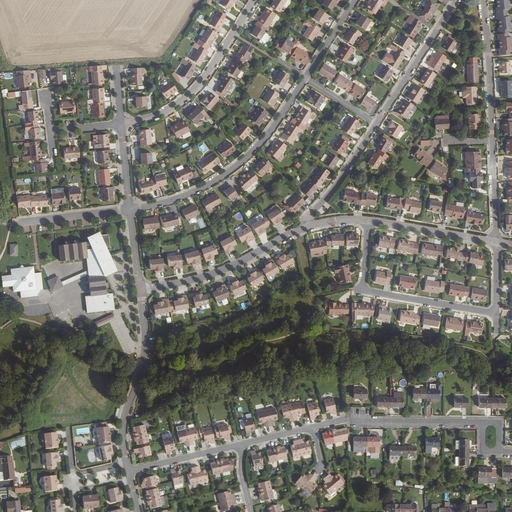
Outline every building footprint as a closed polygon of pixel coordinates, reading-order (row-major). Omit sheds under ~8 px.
[(222,0),(220,4),(229,10),(235,0),(222,0)] [(273,0),(269,7),(279,13),(286,0),(273,0)] [(324,0),(322,4),(331,10),(333,6),(334,6),(337,3),(332,0),(324,0)] [(366,8),(374,14),(380,5),(382,2),(378,0),(368,0),(369,0),(369,3),(368,4),(366,8)] [(435,8),(437,4),(430,0),(425,0),(423,3),(426,5),(424,8),(433,14),(435,11),(433,9),(434,7),(435,8)] [(496,0),(497,3),(497,8),(498,8),(498,10),(496,10),(496,14),(497,17),(499,17),(499,19),(498,19),(499,24),(499,28),(500,28),(500,30),(498,30),(498,34),(497,34),(497,38),(500,38),(500,40),(499,40),(499,44),(500,49),(501,49),(501,51),(499,51),(499,55),(509,54),(509,50),(511,50),(511,43),(510,36),(507,37),(507,33),(508,33),(508,30),(511,29),(510,23),(509,16),(507,16),(506,13),(506,9),(509,9),(508,2),(507,0),(496,0)] [(257,21),(267,27),(276,14),(266,8),(260,18),(260,17),(257,21)] [(416,15),(426,22),(429,18),(427,17),(429,16),(431,17),(433,14),(424,8),(422,11),(420,9),(416,15)] [(313,18),(322,24),(325,18),(326,19),(329,16),(318,9),(318,10),(313,18)] [(355,24),(364,30),(370,21),(360,14),(358,17),(359,18),(355,24)] [(220,26),(221,24),(222,25),(224,21),(215,15),(209,24),(218,30),(220,26)] [(405,29),(415,35),(420,26),(419,25),(421,22),(413,17),(412,19),(405,29)] [(302,35),(311,41),(318,31),(318,32),(320,29),(305,19),(303,23),(308,27),(302,35)] [(253,30),(251,34),(260,40),(260,39),(263,41),(268,35),(264,32),(265,32),(264,31),(267,27),(257,21),(252,29),(253,30)] [(199,40),(209,47),(212,42),(213,40),(217,34),(207,27),(199,40)] [(343,39),(352,45),(358,36),(361,33),(352,27),(349,30),(343,39)] [(405,50),(412,40),(402,34),(396,44),(405,50)] [(441,47),(451,53),(457,43),(452,40),(447,37),(446,36),(444,40),(445,40),(441,47)] [(281,47),(280,48),(283,50),(285,51),(284,52),(287,54),(288,53),(291,55),(296,47),(299,42),(295,39),(293,43),(286,39),(283,44),(281,47)] [(190,59),(199,65),(208,51),(194,43),(193,45),(196,47),(195,48),(197,49),(190,59)] [(235,56),(243,61),(243,62),(245,59),(247,59),(254,48),(245,43),(242,47),(238,53),(237,53),(235,56)] [(343,61),(345,63),(353,50),(345,44),(341,50),(342,51),(337,58),(343,61)] [(387,64),(395,69),(399,64),(398,64),(402,57),(402,56),(404,53),(391,44),(388,48),(394,52),(387,64)] [(291,55),(291,56),(302,63),(302,62),(306,65),(311,58),(307,55),(308,54),(296,47),(291,55)] [(428,65),(437,71),(446,57),(437,51),(428,65)] [(178,75),(187,81),(196,67),(182,59),(180,62),(185,65),(178,75)] [(232,63),(240,68),(243,64),(241,63),(235,59),(232,63)] [(226,71),(236,77),(242,68),(240,68),(232,63),(231,62),(228,66),(229,66),(226,71)] [(500,62),(500,75),(510,75),(510,62),(500,62)] [(323,63),(318,72),(327,78),(327,79),(330,81),(337,71),(323,63)] [(478,82),(477,63),(467,64),(467,83),(478,82)] [(91,71),(92,85),(103,84),(103,76),(102,76),(101,65),(89,66),(89,71),(91,71)] [(377,76),(386,82),(393,71),(384,65),(377,76)] [(51,79),(52,84),(63,84),(62,71),(61,71),(61,68),(50,69),(50,72),(50,77),(51,77),(51,79)] [(130,74),(131,85),(142,85),(141,73),(143,73),(143,68),(131,68),(131,74),(130,74)] [(15,71),(18,88),(29,86),(29,82),(29,81),(31,81),(29,70),(15,71)] [(273,82),(282,88),(285,84),(284,83),(286,80),(289,76),(281,70),(273,82)] [(418,82),(427,87),(435,75),(427,70),(421,78),(418,82)] [(215,90),(224,96),(234,81),(224,74),(221,78),(223,79),(215,90)] [(340,74),(334,83),(346,91),(351,83),(352,82),(340,74)] [(165,98),(177,90),(171,81),(159,89),(165,98)] [(511,85),(511,81),(499,81),(500,98),(511,97),(511,85)] [(351,83),(346,91),(349,93),(352,96),(353,95),(355,96),(359,99),(365,90),(355,84),(354,85),(351,83)] [(407,97),(416,103),(423,92),(425,90),(415,84),(407,97)] [(466,104),(476,104),(476,90),(477,90),(477,86),(465,87),(465,90),(462,90),(462,98),(465,98),(466,104)] [(92,89),(93,103),(103,102),(104,102),(103,88),(92,89)] [(262,101),(272,107),(275,102),(274,101),(275,98),(278,94),(270,88),(262,101)] [(18,105),(19,110),(31,108),(30,104),(32,104),(30,90),(7,93),(8,98),(21,96),(22,105),(18,105)] [(306,102),(318,109),(321,111),(326,104),(322,101),(325,98),(315,91),(311,98),(310,97),(306,102)] [(202,102),(210,109),(219,99),(210,92),(202,102)] [(365,95),(360,104),(370,110),(375,102),(365,95)] [(135,101),(136,106),(147,106),(146,96),(134,97),(134,101),(135,101)] [(396,112),(405,118),(413,105),(405,100),(402,104),(402,103),(396,112)] [(75,112),(74,101),(58,102),(60,113),(75,112)] [(92,103),(93,118),(104,117),(103,102),(93,103),(92,103)] [(188,116),(194,123),(203,116),(203,117),(204,116),(207,119),(209,117),(198,105),(195,107),(196,108),(188,116)] [(258,126),(266,116),(265,115),(267,112),(258,106),(249,119),(258,126)] [(295,125),(300,129),(302,125),(304,126),(312,113),(303,107),(295,120),(297,121),(295,125)] [(24,121),(24,125),(25,125),(36,124),(37,124),(36,120),(38,120),(37,110),(27,111),(28,120),(24,121)] [(479,122),(479,113),(467,114),(468,129),(478,129),(478,122),(479,122)] [(341,130),(350,135),(352,132),(353,133),(355,129),(356,127),(357,127),(360,122),(350,116),(341,130)] [(434,120),(435,129),(448,128),(448,119),(434,120)] [(171,127),(176,138),(189,131),(183,120),(171,127)] [(386,132),(395,138),(402,127),(392,121),(389,125),(390,126),(389,128),(386,132)] [(504,136),(511,135),(511,121),(503,122),(502,122),(502,126),(504,126),(504,136)] [(242,140),(251,130),(242,122),(234,133),(242,140)] [(281,137),(292,144),(293,143),(292,142),(300,129),(295,125),(290,122),(288,127),(284,133),(281,137)] [(28,129),(29,139),(40,137),(39,128),(37,128),(36,124),(25,125),(25,129),(28,129)] [(139,130),(140,145),(151,144),(150,129),(139,130)] [(94,144),(94,148),(109,147),(109,143),(108,143),(108,139),(107,134),(97,135),(98,144),(94,144)] [(330,148),(340,155),(342,151),(343,152),(348,143),(347,142),(345,141),(346,138),(342,135),(340,138),(339,137),(334,145),(333,144),(330,148)] [(378,150),(384,153),(392,141),(388,138),(386,140),(382,137),(382,136),(377,144),(378,145),(376,148),(378,150)] [(268,152),(276,159),(287,146),(278,139),(268,152)] [(230,153),(230,152),(234,148),(229,142),(217,150),(222,157),(226,155),(226,156),(230,153)] [(35,160),(41,159),(40,155),(41,155),(40,144),(29,146),(30,156),(25,156),(26,161),(35,160)] [(63,148),(64,158),(80,157),(79,148),(75,148),(75,147),(63,148)] [(419,147),(413,155),(420,160),(419,161),(426,167),(432,159),(425,154),(426,153),(419,147)] [(97,151),(98,164),(109,163),(109,157),(108,157),(107,150),(97,151)] [(367,163),(376,169),(383,158),(386,160),(389,156),(384,153),(378,150),(376,153),(373,151),(368,158),(370,159),(367,163)] [(479,169),(481,169),(480,151),(473,152),(466,152),(465,152),(466,168),(470,169),(479,169)] [(140,158),(141,164),(150,163),(152,163),(151,152),(139,154),(139,158),(140,158)] [(332,169),(339,158),(330,152),(323,163),(332,169)] [(217,164),(211,155),(198,164),(204,173),(217,164)] [(254,168),(261,176),(271,166),(263,158),(258,163),(258,164),(256,166),(254,168)] [(35,160),(36,173),(46,172),(46,166),(45,162),(44,159),(41,159),(35,160)] [(447,169),(436,161),(429,169),(440,178),(447,169)] [(173,173),(178,184),(182,182),(181,181),(193,176),(193,178),(198,176),(195,171),(194,171),(191,172),(189,168),(189,166),(173,173)] [(318,187),(318,188),(329,172),(320,166),(310,181),(318,187)] [(97,170),(99,185),(102,184),(109,184),(110,184),(109,169),(97,170)] [(482,181),(481,172),(480,172),(479,169),(470,169),(470,172),(469,173),(469,181),(472,181),(472,189),(480,188),(479,181),(482,181)] [(238,181),(245,190),(247,192),(248,192),(252,189),(252,188),(250,185),(258,179),(251,171),(248,173),(238,181)] [(154,177),(156,187),(166,184),(164,174),(153,176),(154,177)] [(139,184),(141,194),(153,190),(153,189),(157,188),(156,187),(154,177),(150,178),(151,181),(144,183),(143,179),(142,179),(138,180),(140,184),(139,184)] [(301,190),(309,197),(318,187),(310,181),(309,180),(301,190)] [(223,191),(230,200),(237,195),(230,185),(227,187),(228,188),(223,191)] [(101,188),(102,201),(113,200),(112,191),(114,191),(113,186),(109,187),(103,188),(101,188)] [(68,189),(69,200),(81,199),(79,188),(68,189)] [(344,190),(342,201),(355,203),(355,204),(359,205),(359,204),(361,195),(357,194),(357,192),(344,190)] [(51,194),(52,205),(65,203),(64,192),(51,194)] [(201,201),(207,211),(221,202),(216,193),(213,195),(201,201)] [(361,195),(359,204),(364,205),(364,204),(374,206),(376,195),(366,193),(366,195),(361,194),(361,195)] [(286,205),(293,212),(305,201),(298,194),(286,205)] [(16,196),(18,207),(24,207),(30,206),(31,207),(35,206),(34,197),(33,195),(31,196),(30,196),(30,195),(16,196)] [(34,197),(35,206),(38,206),(41,205),(41,206),(47,206),(46,195),(35,196),(34,197)] [(387,197),(385,208),(397,210),(397,209),(402,210),(404,198),(399,197),(399,199),(387,197)] [(405,198),(403,209),(409,210),(408,212),(419,214),(421,203),(411,201),(411,199),(405,198)] [(430,200),(429,210),(439,213),(441,202),(430,200)] [(287,211),(290,215),(293,212),(286,205),(285,203),(284,204),(289,209),(287,211)] [(182,210),(186,220),(199,214),(195,204),(182,210)] [(269,209),(272,212),(279,208),(276,204),(269,209)] [(446,204),(444,214),(451,215),(451,218),(456,219),(456,217),(462,218),(463,216),(464,210),(464,208),(446,204)] [(280,218),(284,215),(279,208),(272,212),(267,215),(274,226),(280,222),(279,221),(281,220),(280,218)] [(466,216),(465,221),(469,222),(469,223),(474,224),(474,223),(477,223),(482,224),(483,215),(471,212),(472,210),(467,209),(467,211),(466,216)] [(179,224),(176,213),(161,217),(164,228),(179,224)] [(143,219),(144,230),(159,228),(158,216),(153,217),(153,218),(143,219)] [(251,225),(257,236),(264,232),(263,231),(265,230),(264,228),(268,226),(267,225),(270,223),(266,217),(263,218),(257,221),(251,225)] [(202,218),(197,220),(201,229),(206,227),(202,218)] [(236,234),(240,242),(245,239),(246,241),(248,240),(248,241),(254,238),(248,227),(242,230),(236,233),(236,234)] [(346,234),(346,245),(358,246),(358,233),(354,233),(354,234),(351,234),(346,234)] [(65,244),(58,245),(60,261),(87,258),(87,257),(92,257),(93,260),(89,268),(89,269),(89,274),(90,278),(88,278),(90,296),(86,296),(88,313),(98,311),(105,308),(105,311),(113,310),(112,299),(110,300),(109,296),(109,295),(108,295),(108,294),(106,294),(105,287),(108,287),(107,281),(104,281),(104,277),(103,273),(113,269),(108,256),(109,255),(106,247),(110,247),(108,234),(90,236),(92,240),(89,241),(79,243),(78,240),(73,241),(74,243),(70,244),(69,241),(64,242),(65,244)] [(325,239),(326,245),(343,245),(343,234),(339,234),(339,236),(335,236),(331,236),(331,237),(325,237),(325,239)] [(232,246),(236,244),(232,236),(220,242),(225,254),(232,250),(231,249),(233,248),(232,246)] [(379,236),(378,246),(389,248),(388,253),(392,254),(395,238),(379,236)] [(308,243),(310,254),(322,252),(323,254),(326,254),(326,245),(325,239),(316,241),(316,242),(308,243)] [(399,239),(397,250),(407,252),(412,253),(414,243),(409,242),(409,241),(399,239)] [(423,243),(421,254),(436,257),(437,254),(441,254),(442,247),(423,243)] [(213,255),(217,254),(214,245),(201,250),(205,262),(212,259),(212,258),(214,257),(213,255)] [(447,247),(445,257),(457,259),(457,260),(464,261),(465,254),(458,252),(459,249),(447,247)] [(184,254),(187,263),(191,262),(192,264),(194,264),(194,265),(201,263),(198,251),(184,254)] [(464,261),(464,262),(476,263),(476,264),(482,265),(484,255),(478,254),(474,253),(470,252),(470,253),(466,252),(465,254),(464,261)] [(294,262),(289,254),(285,256),(284,254),(282,255),(281,254),(275,257),(282,269),(294,262)] [(113,269),(103,273),(104,277),(117,271),(110,255),(109,255),(108,256),(113,269)] [(167,257),(168,266),(173,265),(173,267),(175,267),(175,269),(182,268),(180,255),(167,257)] [(149,260),(150,269),(154,269),(155,271),(157,271),(157,272),(164,271),(162,259),(149,260)] [(266,267),(262,269),(266,277),(267,277),(272,274),(279,271),(272,259),(266,263),(267,264),(265,265),(266,267)] [(340,283),(350,281),(348,269),(347,264),(333,267),(335,273),(337,273),(340,283)] [(11,275),(1,276),(3,287),(13,286),(13,292),(20,291),(21,298),(38,296),(38,295),(42,290),(43,290),(41,273),(34,274),(33,267),(25,268),(23,270),(23,271),(22,272),(21,270),(19,268),(11,269),(11,275)] [(251,276),(247,279),(251,287),(263,279),(257,268),(251,272),(251,273),(250,274),(251,276)] [(89,269),(61,282),(63,286),(89,274),(89,269)] [(376,271),(375,282),(385,283),(385,282),(389,282),(391,272),(387,271),(386,273),(376,271)] [(61,282),(58,275),(47,280),(52,292),(63,287),(63,286),(61,282)] [(414,288),(416,278),(400,276),(398,286),(414,288)] [(246,289),(242,280),(238,282),(237,280),(235,281),(234,280),(228,282),(233,294),(246,289)] [(426,280),(424,290),(439,293),(439,292),(442,292),(444,281),(440,281),(440,282),(426,280)] [(212,293),(216,301),(221,299),(223,305),(228,303),(226,297),(229,296),(224,284),(217,287),(218,288),(216,289),(217,291),(212,293)] [(463,296),(465,286),(450,284),(448,295),(456,296),(456,294),(463,296)] [(484,301),(486,290),(472,288),(470,299),(484,301)] [(193,297),(195,307),(201,305),(202,309),(209,308),(206,294),(202,295),(201,293),(199,294),(195,295),(195,296),(193,297)] [(170,311),(171,313),(175,312),(175,310),(188,308),(186,295),(179,296),(179,298),(177,298),(178,300),(173,301),(173,300),(168,301),(170,311)] [(153,305),(155,314),(170,311),(168,301),(168,299),(166,299),(159,300),(159,302),(157,302),(157,304),(153,305)] [(352,303),(352,320),(356,320),(356,315),(368,315),(368,316),(372,316),(374,305),(368,305),(368,304),(356,304),(356,302),(352,303)] [(324,304),(325,308),(328,308),(328,309),(328,314),(342,314),(348,314),(348,304),(341,304),(336,304),(333,304),(333,303),(328,303),(328,304),(324,304)] [(389,321),(391,309),(387,309),(385,308),(386,306),(379,305),(377,319),(389,321)] [(399,321),(414,324),(415,322),(416,315),(416,314),(412,313),(412,312),(406,311),(401,310),(400,318),(399,321)] [(438,327),(440,316),(424,313),(422,324),(438,327)] [(106,322),(115,318),(113,314),(104,318),(106,322)] [(461,331),(463,320),(447,317),(445,328),(461,331)] [(466,322),(464,333),(468,334),(469,331),(481,333),(483,323),(470,321),(470,323),(466,322)] [(439,398),(439,395),(441,395),(441,383),(435,383),(435,389),(426,389),(426,398),(439,398)] [(366,398),(366,389),(353,388),(353,398),(366,398)] [(426,398),(426,389),(413,389),(413,398),(426,398)] [(403,407),(403,392),(393,392),(394,397),(389,397),(389,407),(403,407)] [(389,407),(389,397),(376,397),(376,407),(389,407)] [(336,414),(333,398),(323,400),(326,412),(330,412),(331,411),(332,413),(332,415),(336,414)] [(467,408),(467,398),(454,398),(454,407),(467,408)] [(492,408),(492,398),(479,398),(479,408),(492,408)] [(505,408),(505,398),(492,398),(492,408),(505,408)] [(301,413),(299,402),(281,406),(283,418),(286,417),(288,416),(289,418),(290,421),(297,419),(297,416),(296,415),(298,414),(301,413)] [(319,414),(316,402),(307,404),(310,419),(314,418),(314,417),(314,415),(315,415),(319,414)] [(277,419),(275,408),(257,412),(259,423),(264,422),(266,427),(274,425),(272,420),(277,419)] [(255,430),(252,418),(242,420),(246,435),(250,434),(249,431),(255,430)] [(99,427),(96,427),(98,442),(110,441),(110,437),(111,436),(111,435),(111,433),(110,432),(109,432),(108,426),(106,426),(105,422),(98,423),(99,427)] [(148,442),(144,424),(132,427),(133,430),(132,431),(134,442),(136,441),(136,445),(148,442)] [(227,427),(226,424),(217,426),(220,436),(220,438),(223,437),(225,437),(226,439),(226,440),(230,439),(229,433),(227,427)] [(197,438),(195,427),(177,432),(180,443),(183,442),(185,441),(185,443),(186,446),(193,444),(193,441),(192,439),(194,439),(197,438)] [(215,442),(211,427),(202,429),(202,427),(198,428),(200,438),(203,437),(205,442),(208,441),(210,440),(210,442),(211,443),(215,442)] [(347,440),(346,428),(336,430),(336,429),(325,432),(325,433),(322,433),(325,445),(347,440)] [(56,433),(44,434),(46,449),(58,448),(57,443),(58,443),(59,442),(59,441),(58,440),(58,439),(57,439),(56,433)] [(175,449),(172,437),(162,439),(166,454),(170,453),(170,452),(169,450),(171,450),(175,449)] [(366,447),(366,437),(353,437),(353,452),(362,452),(362,447),(366,447)] [(379,447),(379,438),(366,437),(366,447),(379,447)] [(438,448),(439,438),(425,438),(425,453),(431,453),(431,448),(438,448)] [(311,453),(308,441),(305,442),(304,439),(293,442),(293,445),(290,446),(293,458),(311,453)] [(469,453),(469,440),(459,440),(459,441),(459,449),(459,453),(469,453)] [(111,444),(98,447),(102,461),(111,458),(110,454),(111,454),(111,452),(113,451),(111,444)] [(151,454),(149,445),(133,449),(135,453),(136,453),(137,452),(138,454),(139,457),(151,454)] [(287,458),(284,446),(280,447),(280,446),(269,449),(269,450),(266,451),(269,462),(287,458)] [(401,456),(402,447),(389,447),(389,456),(399,456),(401,456)] [(415,456),(415,447),(402,447),(401,456),(415,456)] [(263,465),(260,453),(257,454),(256,450),(250,452),(251,456),(254,467),(263,465)] [(58,453),(45,454),(47,467),(56,467),(55,462),(57,462),(57,460),(59,459),(58,453)] [(468,466),(469,453),(459,453),(459,457),(459,466),(468,466)] [(228,461),(227,459),(224,459),(224,458),(213,461),(213,462),(210,463),(213,475),(222,472),(229,471),(230,471),(230,470),(228,461)] [(14,480),(12,462),(2,463),(3,481),(14,480)] [(208,481),(205,470),(202,471),(200,471),(200,469),(199,466),(191,468),(192,471),(192,473),(190,473),(187,474),(190,485),(208,481)] [(183,483),(180,470),(176,471),(176,468),(170,470),(173,485),(182,483),(183,483)] [(496,478),(496,468),(477,468),(477,478),(496,478)] [(511,477),(511,468),(502,468),(502,478),(511,477)] [(313,482),(314,481),(316,478),(310,473),(307,476),(306,477),(305,476),(302,474),(295,483),(309,494),(317,485),(314,484),(313,482)] [(345,481),(338,473),(336,475),(343,483),(345,481)] [(329,495),(343,483),(336,475),(336,474),(334,477),(332,478),(331,476),(329,474),(323,479),(325,482),(326,483),(325,484),(322,486),(329,495)] [(157,485),(155,475),(142,479),(143,482),(144,484),(142,484),(141,484),(142,488),(157,485)] [(43,477),(45,492),(57,490),(56,484),(57,484),(57,483),(58,483),(58,482),(57,481),(57,480),(56,480),(55,476),(43,477)] [(271,489),(269,481),(257,484),(258,487),(257,487),(258,493),(271,489)] [(18,488),(15,488),(15,493),(30,492),(30,485),(18,485),(18,488)] [(108,490),(111,503),(124,500),(122,493),(120,494),(120,492),(118,492),(117,488),(108,490)] [(161,506),(157,488),(145,491),(146,494),(145,495),(148,505),(149,505),(150,509),(161,506)] [(273,498),(271,489),(258,493),(260,498),(261,501),(266,500),(270,499),(273,498)] [(235,499),(233,494),(230,494),(229,491),(217,494),(220,503),(235,499)] [(84,509),(98,507),(97,496),(91,496),(91,495),(89,495),(88,495),(87,495),(86,496),(87,497),(82,497),(84,509)] [(50,498),(50,511),(63,511),(63,506),(62,507),(62,504),(60,505),(59,500),(57,500),(57,498),(50,498)] [(233,505),(236,505),(235,499),(220,503),(222,511),(233,509),(233,505)] [(6,502),(7,511),(24,511),(25,510),(20,510),(19,501),(6,502)] [(494,511),(495,503),(487,503),(487,505),(482,505),(481,511),(494,511)]
